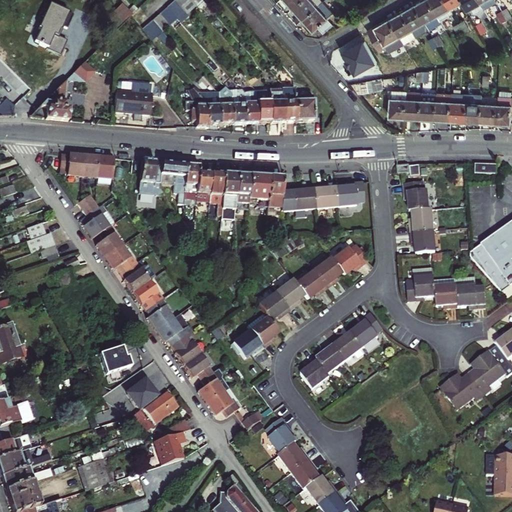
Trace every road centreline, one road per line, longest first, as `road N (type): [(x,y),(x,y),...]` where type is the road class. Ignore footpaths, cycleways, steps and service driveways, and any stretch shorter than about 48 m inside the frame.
road 1 (residential): [(269,511),(24,161),(16,131)]
road 2 (tertiary): [(16,131),(325,153)]
road 3 (residential): [(378,281),(297,341),(281,363),(285,388),(337,453)]
road 4 (tertiary): [(376,150),(511,149)]
road 5 (residential): [(376,150),(386,257),(378,281)]
